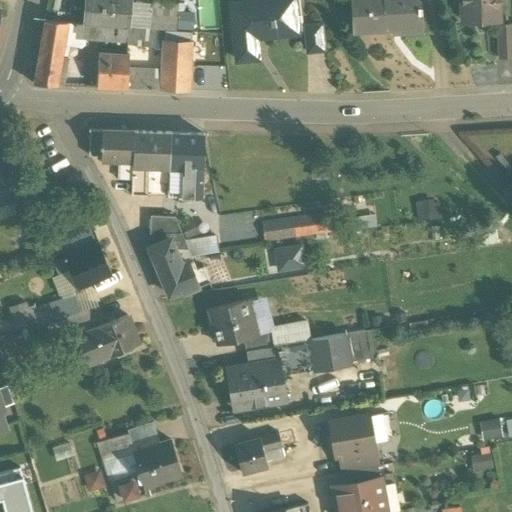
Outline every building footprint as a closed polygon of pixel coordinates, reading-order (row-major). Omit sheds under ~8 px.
[(132,0),(85,0),(83,23),(128,28),(130,27),(132,0)] [(286,0),(269,0),(231,4),(237,60),(257,58),(255,38),(297,33),(295,16),(289,17),(286,0)] [(351,0),(353,33),(420,28),(420,31),(422,31),(421,7),(419,7),(418,0),(351,0)] [(462,0),(463,21),(474,20),(480,14),(487,20),(498,19),(498,13),(493,9),(502,0),(501,0),(462,0)] [(179,5),(154,3),(152,29),(177,31),(179,5)] [(57,84),(66,37),(67,22),(45,20),(33,84),(57,84)] [(102,26),(67,22),(66,37),(101,41),(102,26)] [(511,24),(496,25),(498,57),(511,56),(511,24)] [(321,25),(305,27),(307,53),(324,51),(321,25)] [(101,41),(128,44),(128,28),(102,26),(101,41)] [(157,32),(128,28),(128,44),(132,44),(156,46),(157,32)] [(166,33),(157,32),(156,46),(156,48),(164,49),(165,40),(166,33)] [(165,40),(163,71),(162,91),(188,91),(191,41),(165,40)] [(127,54),(100,52),(99,60),(97,88),(127,89),(128,71),(129,54),(127,54)] [(163,71),(128,71),(127,89),(143,90),(162,91),(163,71)] [(102,131),(90,130),(89,156),(101,156),(102,131)] [(134,132),(102,131),(101,156),(101,160),(118,161),(133,161),(134,132)] [(171,133),(134,132),(133,161),(132,166),(142,167),(170,168),(171,133)] [(203,133),(171,133),(170,168),(181,168),(184,168),(202,168),(203,133)] [(0,136),(0,203),(24,195),(14,166),(10,167),(0,136)] [(133,161),(118,161),(117,180),(132,180),(132,166),(133,161)] [(142,167),(132,166),(132,180),(131,195),(144,196),(144,177),(142,167)] [(328,167),(312,166),(312,177),(327,177),(328,167)] [(202,168),(184,168),(183,197),(201,198),(202,168)] [(175,217),(151,215),(150,232),(182,233),(175,217)] [(327,215),(263,224),(265,240),(329,231),(327,215)] [(191,253),(215,253),(216,226),(192,226),(191,253)] [(182,233),(150,232),(149,247),(170,239),(175,249),(188,249),(182,233)] [(175,249),(170,239),(149,247),(169,295),(182,290),(184,293),(210,282),(204,267),(196,270),(192,260),(188,262),(187,260),(180,263),(175,249)] [(99,242),(65,256),(70,270),(78,288),(112,274),(99,242)] [(273,250),(277,272),(305,267),(301,246),(273,250)] [(65,256),(53,261),(59,274),(70,270),(65,256)] [(73,296),(50,303),(55,319),(78,312),(73,296)] [(245,300),(208,310),(217,345),(242,339),(254,335),(245,300)] [(29,328),(55,319),(50,303),(28,310),(27,304),(10,309),(17,331),(29,328)] [(78,312),(55,319),(62,338),(64,338),(75,334),(95,328),(97,327),(90,308),(78,312)] [(95,328),(75,334),(87,365),(107,357),(107,356),(139,344),(138,343),(137,343),(131,329),(132,328),(127,315),(97,327),(95,328)] [(55,319),(29,328),(35,347),(62,338),(55,319)] [(276,347),(278,346),(309,341),(306,324),(271,330),(276,347)] [(271,330),(254,335),(242,339),(245,352),(276,347),(271,330)] [(345,335),(350,363),(375,358),(371,331),(345,335)] [(75,334),(64,338),(76,369),(87,365),(75,334)] [(345,335),(309,341),(314,369),(350,363),(345,335)] [(309,341),(278,346),(280,358),(283,374),(314,369),(309,341)] [(276,347),(245,352),(247,364),(280,358),(278,346),(276,347)] [(247,364),(225,368),(226,370),(233,369),(240,410),(288,402),(283,374),(280,358),(247,364)] [(382,413),(369,416),(374,442),(386,440),(382,413)] [(369,414),(329,421),(335,456),(340,455),(375,449),(374,442),(369,416),(369,414)] [(501,417),(483,422),(487,440),(506,435),(501,417)] [(128,433),(97,443),(101,456),(132,446),(128,433)] [(278,433),(260,438),(263,451),(282,446),(278,433)] [(171,440),(154,445),(151,438),(142,441),(145,448),(134,451),(133,451),(144,486),(145,486),(181,474),(171,440)] [(260,438),(234,445),(242,474),(268,467),(263,451),(260,438)] [(132,446),(101,456),(116,502),(147,492),(145,486),(144,486),(133,451),(134,451),(132,446)] [(375,449),(340,455),(343,472),(378,466),(375,449)] [(378,466),(343,472),(345,484),(380,478),(378,466)] [(3,511),(32,511),(20,468),(0,473),(0,500),(2,500),(5,511),(3,511)] [(345,484),(333,486),(337,511),(386,511),(380,478),(345,484)]
